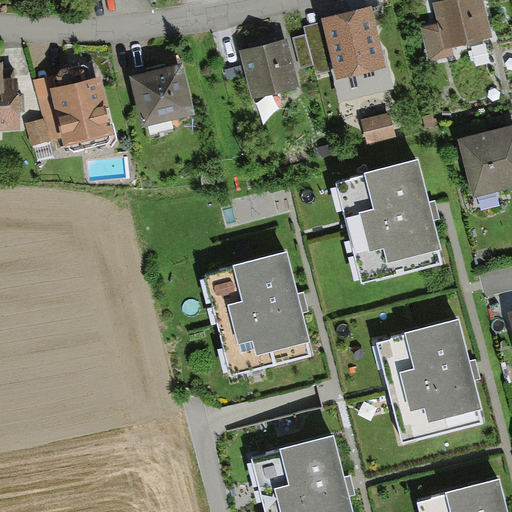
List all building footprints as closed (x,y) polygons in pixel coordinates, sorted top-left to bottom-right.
[(483,0),(448,0),(434,4),(439,24),(422,28),(430,60),(454,55),(452,48),(493,38),(483,0)] [(337,80),(387,68),(372,7),(322,19),(323,23),(334,70),(337,80)] [(317,75),(334,70),(323,23),(303,26),(306,34),(314,64),(317,75)] [(301,68),(314,64),(306,34),(293,38),(301,68)] [(288,38),(240,50),(253,100),(300,88),(288,38)] [(0,131),(20,130),(20,112),(19,93),(18,77),(4,78),(3,62),(0,62),(0,131)] [(194,115),(182,64),(130,76),(142,128),(194,115)] [(110,136),(115,135),(101,77),(92,79),(89,67),(83,65),(60,69),(58,74),(34,80),(44,118),(49,142),(61,139),(63,147),(69,146),(110,136)] [(395,137),(389,113),(361,120),(368,144),(395,137)] [(434,114),(423,116),(426,129),(439,126),(437,119),(435,119),(434,114)] [(44,118),(25,122),(31,146),(34,145),(49,142),(44,118)] [(511,125),(458,140),(473,198),(511,188),(511,125)] [(110,138),(110,136),(69,146),(70,149),(75,152),(107,144),(110,138)] [(49,142),(34,145),(37,160),(53,156),(49,142)] [(365,176),(336,183),(362,283),(442,264),(439,250),(442,249),(433,220),(429,202),(418,159),(364,173),(365,176)] [(435,201),(429,202),(433,220),(440,218),(435,201)] [(298,293),(287,252),(233,265),(234,269),(206,276),(231,375),(310,356),(306,343),(311,342),(303,313),(298,293)] [(303,292),(298,293),(303,313),(308,312),(303,292)] [(470,361),(459,319),(404,333),(404,334),(375,342),(401,445),(483,424),(479,410),(483,410),(475,380),(470,361)] [(476,359),(470,361),(475,380),(480,379),(476,359)] [(280,452),(252,459),(265,511),(353,511),(350,496),(345,477),(334,435),(279,449),(280,452)] [(350,476),(345,477),(350,496),(355,494),(350,476)] [(508,511),(500,479),(445,492),(446,495),(416,502),(418,511),(508,511)]
